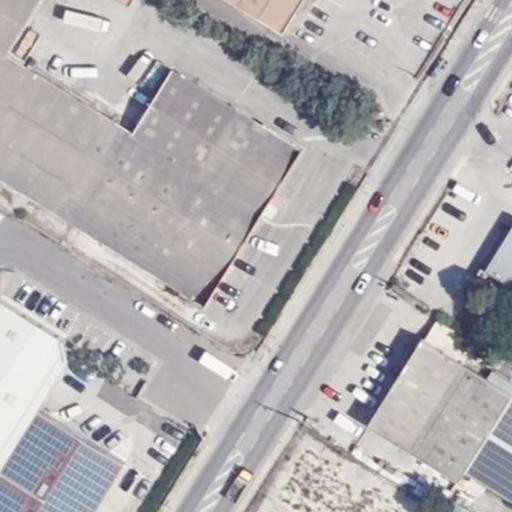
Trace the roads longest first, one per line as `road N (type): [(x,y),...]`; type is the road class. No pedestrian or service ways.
road 1 (secondary): [(503,0),(258,396)]
road 2 (secondary): [(282,411),(511,43)]
road 3 (residential): [(258,396),(7,236),(0,239)]
road 4 (secondary): [(258,396),(184,511)]
